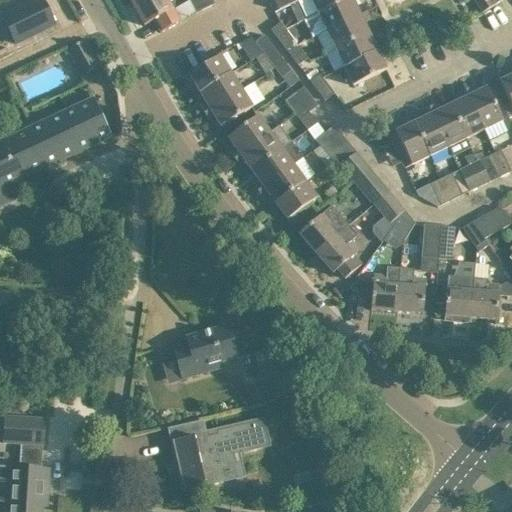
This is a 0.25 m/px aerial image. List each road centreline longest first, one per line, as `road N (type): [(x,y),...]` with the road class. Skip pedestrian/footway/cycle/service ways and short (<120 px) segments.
road 1 (unclassified): [(468,459),(240,233),(166,131),(140,78)]
road 2 (residential): [(106,511),(137,296),(130,98),(140,78)]
road 3 (residential): [(349,126),(511,36)]
road 4 (residential): [(131,57),(247,0)]
